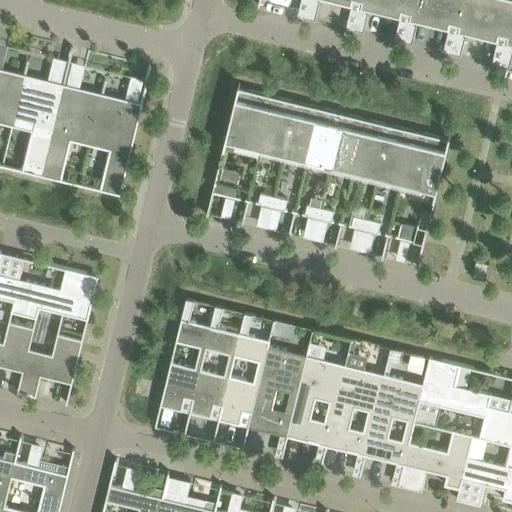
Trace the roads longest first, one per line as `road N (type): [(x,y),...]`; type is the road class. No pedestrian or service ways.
road 1 (residential): [(149,227),(511,315)]
road 2 (residential): [(417,511),(99,434)]
road 3 (residential): [(200,18),(511,94)]
road 4 (residential): [(0,8),(191,55)]
road 5 (residential): [(142,257),(99,434)]
road 6 (residential): [(191,55),(149,227)]
road 7 (residential): [(0,222),(142,257)]
